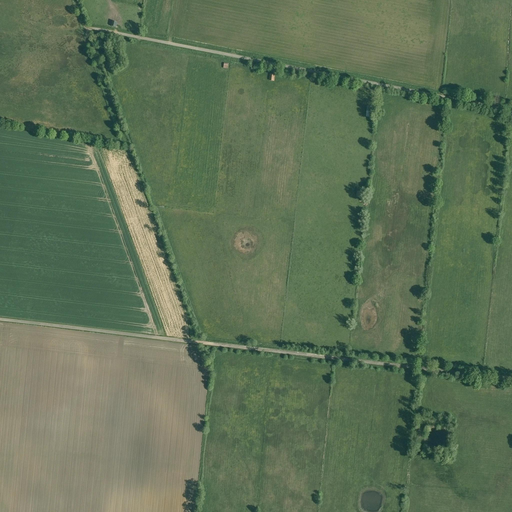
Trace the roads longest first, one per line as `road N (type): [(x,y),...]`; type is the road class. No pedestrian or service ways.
road 1 (track): [(511,378),(0,315)]
road 2 (track): [(511,110),(94,29)]
